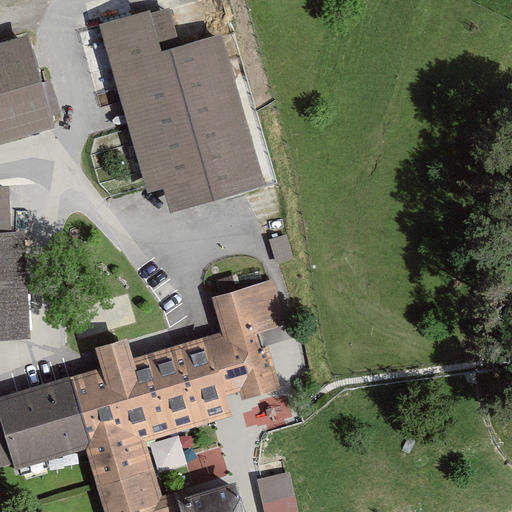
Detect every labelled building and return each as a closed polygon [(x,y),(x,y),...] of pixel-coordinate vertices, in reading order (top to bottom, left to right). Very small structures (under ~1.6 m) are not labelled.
[(148,217),(260,187),(221,37),(181,48),(170,6),(98,25),(148,217)] [(28,38),(0,44),(0,145),(52,133),(28,38)] [(0,344),(25,344),(20,234),(10,235),(8,190),(0,189),(0,344)] [(99,511),(162,511),(160,503),(141,439),(231,413),(224,392),(241,387),(244,398),(273,390),(258,338),(287,330),(272,279),(207,298),(220,340),(129,366),(122,340),(93,348),(100,372),(0,400),(0,413),(17,472),(82,453),(99,511)] [(202,452),(204,475),(224,474),(222,450),(202,452)] [(262,478),(258,479),(265,511),(298,511),(289,471),(262,478)] [(177,498),(180,511),(241,511),(233,482),(177,498)] [(160,503),(162,511),(180,511),(177,498),(167,501),(160,503)]
